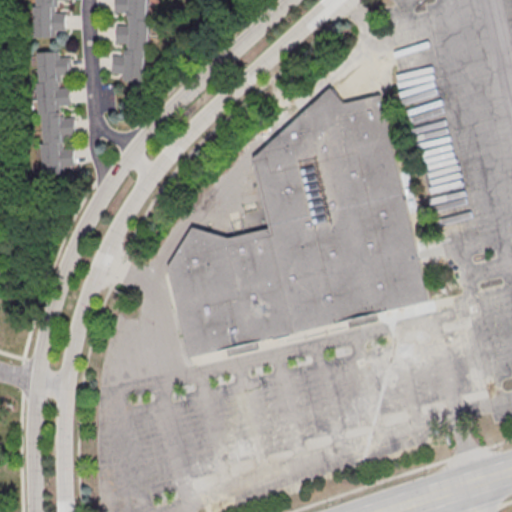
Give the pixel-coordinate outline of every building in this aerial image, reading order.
[(35,0),(35,36),(66,37),(67,11),(59,11),(59,0),(69,1),(69,0),(35,0)] [(151,0),(116,0),(116,12),(129,13),(128,25),(117,24),(116,42),(128,43),(127,55),(114,54),(113,73),(124,74),(124,81),(148,82),(151,0)] [(38,52),(44,175),(64,174),(63,167),(76,167),(75,147),(66,147),(65,138),(76,138),(75,116),(64,117),(63,106),(72,105),(71,83),(70,51),(38,52)] [(271,228),(255,160),(333,88),(346,102),(379,94),(429,300),(387,310),(389,317),(338,329),(337,323),(295,333),(271,228)] [(295,333),(257,342),(259,348),(228,355),(227,349),(191,358),(169,267),(195,228),(229,238),(271,228),(295,333)]
